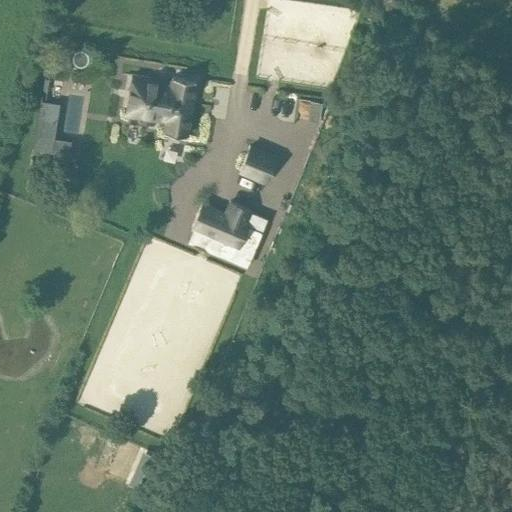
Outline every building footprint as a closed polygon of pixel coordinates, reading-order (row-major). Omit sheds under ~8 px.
[(131,115),(131,116),(148,119),(160,120),(170,122),(168,133),(191,137),(200,82),(177,78),(176,83),(137,77),(131,115)] [(40,101),(33,148),(70,154),(72,141),(54,138),(59,104),(40,101)] [(239,171),(266,182),(276,157),(250,146),(239,171)] [(225,212),(202,203),(192,228),(238,247),(249,222),(246,221),(250,210),(230,201),(225,212)] [(133,474),(128,484),(146,492),(151,481),(133,474)]
